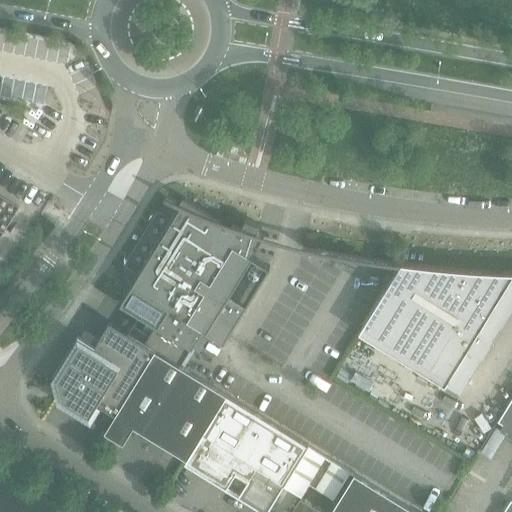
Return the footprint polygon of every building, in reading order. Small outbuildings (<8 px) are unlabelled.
[(0,237),(20,207),(0,195),(0,237)] [(128,332),(155,349),(179,364),(179,363),(180,364),(191,347),(192,347),(203,329),(224,341),(270,266),(249,253),(251,250),(253,242),(256,234),(279,241),(291,244),(297,246),(303,247),(315,250),(328,253),(328,251),(316,248),(303,245),(298,243),(291,242),(279,238),(268,235),(257,232),(259,224),(245,219),(241,226),(222,219),(202,212),(184,200),(182,203),(165,195),(164,197),(175,202),(181,205),(120,303),(139,314),(128,332)] [(419,264),(413,264),(407,263),(401,262),(399,262),(394,261),(389,261),(385,260),(380,260),(375,259),(370,258),(366,258),(361,257),(356,256),(352,255),(347,254),(342,253),(337,253),(333,252),(328,251),(328,253),(330,253),(334,254),(339,255),(344,256),(348,257),(353,258),(358,259),(363,259),(367,260),(372,261),(377,262),(382,262),(386,263),(391,263),(396,264),(400,264),(359,332),(461,394),(482,359),(511,311),(511,271),(509,271),(503,271),(497,271),(491,270),(485,270),(479,270),(473,269),(467,269),(461,268),(455,268),(449,267),(443,267),(437,266),(431,266),(425,265),(419,264)] [(97,402),(116,414),(155,349),(128,332),(110,320),(91,349),(80,342),(58,377),(63,398),(90,414),(97,402)] [(116,414),(105,431),(123,443),(134,426),(187,458),(227,394),(179,364),(155,349),(116,414)] [(185,462),(265,511),(266,511),(269,508),(283,485),(308,445),(309,444),(227,393),(187,458),(185,462)] [(511,500),(511,499),(503,511),(511,511),(511,401),(499,422),(511,429),(511,500)] [(333,498),(350,472),(351,471),(308,445),(283,485),(301,496),(309,483),(333,498)] [(418,511),(354,472),(329,511),(418,511)] [(301,496),(283,485),(269,508),(274,511),(325,511),(301,497),(301,496)]
